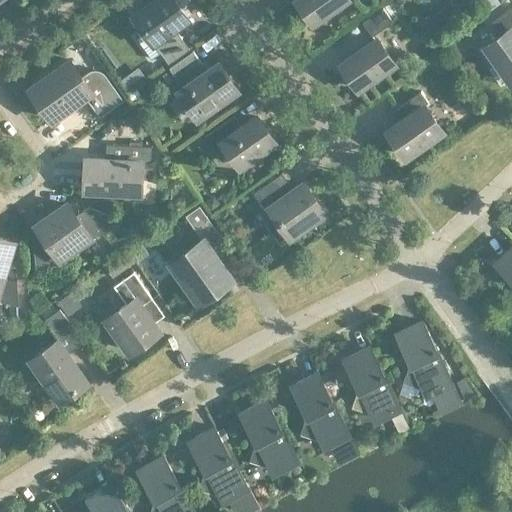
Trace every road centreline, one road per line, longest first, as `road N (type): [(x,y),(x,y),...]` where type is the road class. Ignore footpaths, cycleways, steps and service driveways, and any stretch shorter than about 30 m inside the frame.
road 1 (residential): [(419,262),(244,350),(0,491)]
road 2 (residential): [(419,262),(235,0)]
road 3 (residential): [(0,88),(47,171),(45,183),(19,201),(0,197)]
road 4 (residential): [(511,389),(419,262)]
road 5 (residential): [(511,175),(419,262)]
